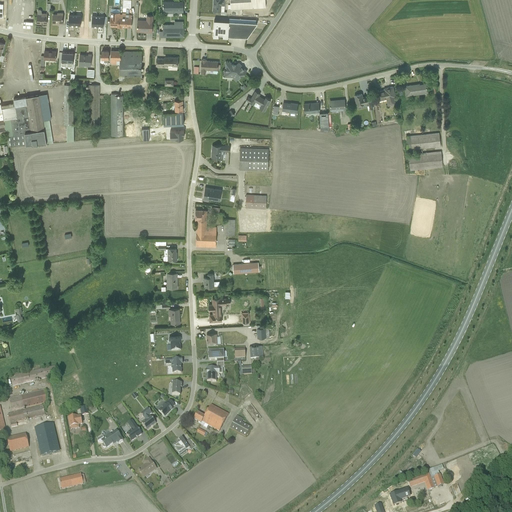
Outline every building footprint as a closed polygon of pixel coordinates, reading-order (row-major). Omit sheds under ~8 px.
[(213,0),(213,11),(221,12),(221,6),(224,6),(224,0),(213,0)] [(229,0),(230,9),(265,7),(265,0),(229,0)] [(183,2),(163,2),(163,14),(183,13),(183,2)] [(72,22),(71,26),(79,26),(80,17),(76,17),(76,12),(77,3),(71,3),(70,22),(72,22)] [(111,9),(110,26),(119,27),(120,14),(120,9),(111,9)] [(37,24),(46,24),(47,13),(41,13),(41,12),(41,11),(40,10),(39,10),(38,10),(38,11),(37,12),(37,24)] [(52,25),(62,25),(63,13),(57,13),(57,14),(53,14),(52,25)] [(146,33),(152,33),(152,21),(153,21),(153,16),(146,16),(146,20),(137,20),(137,31),(146,31),(146,33)] [(247,37),(257,23),(214,20),(213,37),(228,38),(228,36),(247,37)] [(174,24),(163,24),(163,31),(159,31),(159,37),(183,37),(183,24),(183,23),(184,23),(183,23),(183,22),(174,21),(174,24)] [(56,51),(44,51),(44,56),(41,55),(40,65),(44,66),(44,60),(55,61),(56,51)] [(100,54),(100,62),(104,62),(104,63),(108,63),(108,51),(102,51),(102,55),(100,54)] [(121,51),(111,51),(111,64),(120,64),(119,81),(140,82),(141,73),(141,67),(141,52),(121,51)] [(80,55),(78,67),(87,68),(87,67),(91,67),(92,54),(88,54),(88,56),(80,55)] [(156,59),(156,67),(168,67),(168,65),(172,65),(172,66),(177,66),(178,58),(165,57),(165,59),(156,59)] [(206,59),(202,59),(201,61),(201,70),(201,74),(205,74),(206,70),(217,71),(218,62),(206,61),(206,59)] [(231,63),(225,63),(225,68),(226,68),(226,71),(224,71),(223,72),(223,74),(224,75),(223,77),(232,78),(236,81),(246,71),(239,63),(238,63),(235,66),(235,67),(233,66),(233,64),(231,64),(231,63)] [(427,93),(426,84),(419,85),(419,84),(405,86),(406,96),(427,93)] [(73,88),(73,85),(64,85),(63,125),(73,125),(73,88)] [(99,85),(88,85),(88,124),(99,124),(99,98),(103,98),(103,95),(99,95),(99,85)] [(384,90),(376,92),(378,101),(386,99),(387,106),(396,104),(394,98),(395,97),(392,87),(384,89),(384,90)] [(251,99),(248,97),(246,101),(254,105),(256,102),(261,106),(259,108),(264,111),(271,100),(266,97),(264,99),(259,96),(260,94),(255,91),(251,99)] [(51,119),(47,94),(38,95),(42,121),(49,119),(51,119)] [(123,136),(123,96),(117,96),(117,94),(111,94),(111,136),(123,136)] [(361,94),(354,96),(357,106),(366,104),(368,110),(373,109),(370,96),(362,98),(361,94)] [(27,105),(14,107),(16,116),(3,118),(5,133),(7,146),(45,143),(42,121),(38,95),(26,97),(27,105)] [(26,97),(13,99),(14,107),(27,105),(26,97)] [(175,113),(183,113),(183,111),(183,100),(174,101),(175,111),(175,113)] [(344,100),(329,101),(330,111),(345,110),(344,100)] [(293,104),(283,103),(282,111),(289,112),(288,116),(296,117),(298,104),(293,103),(293,104)] [(318,103),(304,104),(304,114),(319,113),(318,103)] [(14,107),(1,108),(2,111),(0,111),(0,118),(3,118),(16,116),(14,107)] [(231,110),(224,117),(227,121),(235,115),(231,110)] [(163,114),(164,135),(184,134),(183,113),(175,113),(163,114)] [(319,113),(320,131),(329,132),(329,130),(329,127),(329,126),(327,113),(319,113)] [(49,119),(42,121),(45,143),(53,143),(49,119)] [(439,133),(406,136),(407,151),(421,149),(440,147),(439,133)] [(229,152),(230,145),(222,145),(222,146),(212,145),(211,158),(223,159),(223,151),(229,152)] [(239,170),(267,171),(269,148),(240,148),(239,170)] [(421,153),(408,154),(410,171),(443,167),(441,151),(421,153)] [(211,172),(199,170),(194,196),(206,198),(211,172)] [(239,177),(216,176),(215,191),(226,191),(226,190),(232,190),(232,191),(238,191),(239,177)] [(266,195),(246,194),(245,208),(266,209),(266,195)] [(224,199),(212,197),(211,205),(224,206),(224,199)] [(197,220),(195,246),(215,247),(216,227),(206,227),(207,210),(195,210),(195,220),(197,220)] [(226,219),(225,236),(234,236),(235,219),(226,219)] [(168,256),(164,256),(163,257),(163,260),(164,261),(177,260),(177,255),(176,255),(176,248),(168,249),(168,256)] [(258,262),(233,264),(233,274),(259,272),(259,270),(259,266),(258,262)] [(176,273),(167,273),(167,288),(176,288),(176,285),(177,285),(177,277),(176,277),(176,273)] [(203,278),(204,287),(214,287),(213,274),(207,274),(207,277),(203,278)] [(230,304),(230,299),(226,299),(226,298),(212,299),(212,305),(208,305),(209,310),(213,309),(213,315),(209,315),(210,322),(222,321),(221,305),(226,305),(226,304),(230,304)] [(170,316),(170,324),(180,324),(179,309),(168,309),(168,316),(170,316)] [(249,323),(250,323),(249,312),(241,313),(241,317),(242,317),(242,324),(243,323),(243,326),(248,326),(249,326),(249,323)] [(265,325),(257,325),(257,328),(256,328),(257,338),(269,337),(269,327),(265,328),(265,325)] [(207,335),(207,346),(217,346),(216,334),(207,335)] [(170,351),(180,351),(180,341),(181,341),(181,337),(169,337),(169,342),(170,342),(170,351)] [(262,346),(249,346),(250,359),(256,359),(256,361),(259,361),(259,359),(263,358),(262,346)] [(245,349),(234,350),(235,358),(245,358),(245,349)] [(217,363),(224,362),(223,352),(208,352),(208,354),(208,358),(208,360),(216,360),(217,363)] [(171,360),(165,360),(165,365),(171,365),(171,369),(172,369),(172,374),(181,374),(180,364),(182,364),(182,360),(171,360)] [(207,374),(206,382),(216,382),(216,379),(218,379),(219,378),(219,377),(219,376),(219,375),(218,375),(218,374),(222,374),(222,368),(224,368),(224,362),(217,363),(217,368),(211,367),(211,369),(207,368),(207,371),(206,374),(207,374)] [(55,366),(10,377),(12,387),(34,382),(40,380),(57,376),(55,366)] [(251,367),(241,367),(242,375),(251,375),(251,367)] [(182,384),(173,383),(172,395),(180,396),(180,391),(180,388),(181,388),(182,384)] [(10,399),(13,411),(48,403),(45,390),(24,395),(20,396),(10,399)] [(161,408),(158,411),(164,417),(172,409),(172,408),(174,406),(169,400),(166,403),(164,404),(163,404),(160,407),(161,408)] [(231,410),(213,401),(204,417),(197,413),(193,420),(201,424),(200,425),(206,429),(208,426),(219,432),(231,410)] [(45,416),(43,406),(8,414),(11,428),(17,427),(16,423),(45,416)] [(81,416),(88,414),(87,407),(80,408),(81,416)] [(141,423),(147,431),(156,424),(149,416),(151,414),(152,414),(147,408),(140,414),(145,420),(141,423)] [(77,415),(67,417),(69,427),(70,427),(71,430),(79,428),(78,425),(82,425),(80,415),(77,416),(77,415)] [(236,416),(229,429),(245,437),(251,427),(241,422),(243,419),(236,416)] [(141,434),(132,420),(127,424),(131,431),(126,434),(131,442),(141,434)] [(53,425),(35,429),(41,456),(59,451),(53,425)] [(196,433),(204,437),(204,436),(206,437),(207,434),(205,433),(206,433),(198,429),(196,433)] [(123,441),(115,431),(101,441),(103,444),(103,445),(102,445),(102,446),(102,447),(102,448),(103,448),(104,448),(105,448),(106,449),(116,442),(118,445),(123,441)] [(7,438),(10,452),(29,447),(25,434),(7,438)] [(173,446),(179,455),(189,449),(191,451),(196,447),(190,439),(185,443),(182,438),(178,440),(179,442),(173,446)] [(138,470),(144,478),(156,470),(148,459),(144,462),(146,465),(138,470)] [(180,464),(186,472),(189,470),(186,465),(184,466),(181,463),(180,464)] [(393,495),(390,496),(392,501),(393,506),(401,503),(400,502),(403,501),(404,502),(408,501),(408,502),(416,500),(412,487),(424,483),(427,491),(429,490),(442,485),(443,485),(436,467),(427,470),(429,474),(407,481),(401,483),(404,491),(400,492),(401,495),(398,496),(397,493),(396,494),(394,490),(391,491),(393,495)] [(81,474),(59,480),(61,490),(83,485),(83,484),(81,476),(81,474)]
